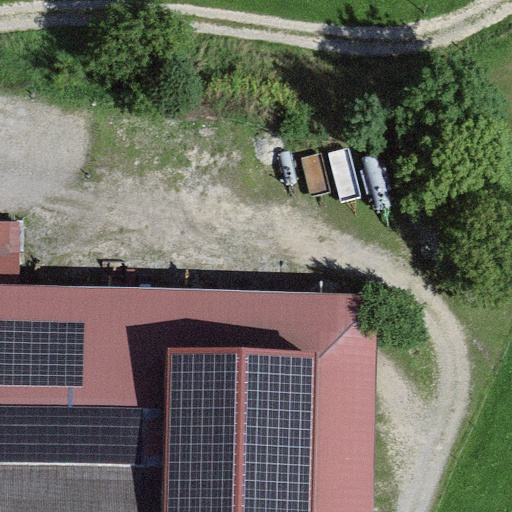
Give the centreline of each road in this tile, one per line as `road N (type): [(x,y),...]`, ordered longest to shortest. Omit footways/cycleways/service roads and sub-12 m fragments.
road 1 (track): [(417,511),(438,376),(408,299),(337,257),(243,223),(0,193)]
road 2 (track): [(511,4),(453,34),(386,45),(66,21),(0,26)]
